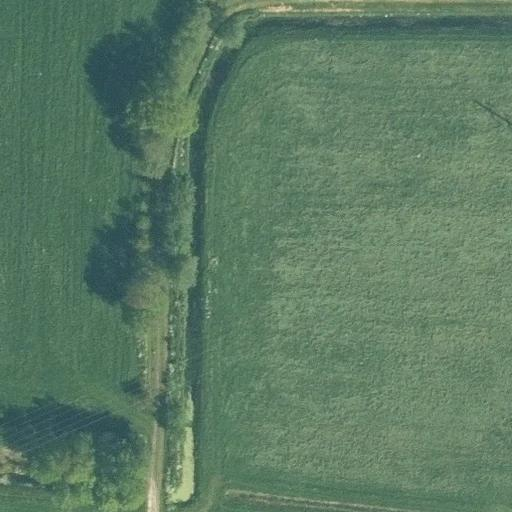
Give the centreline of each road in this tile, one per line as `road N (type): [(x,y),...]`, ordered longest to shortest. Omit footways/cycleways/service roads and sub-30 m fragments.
road 1 (track): [(220,0),(175,124),(155,511)]
road 2 (track): [(157,472),(0,452)]
